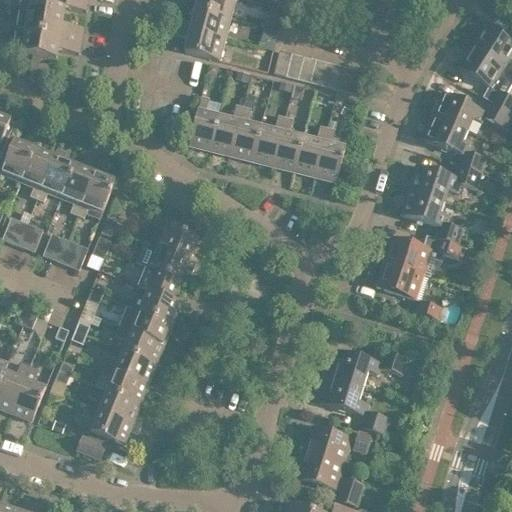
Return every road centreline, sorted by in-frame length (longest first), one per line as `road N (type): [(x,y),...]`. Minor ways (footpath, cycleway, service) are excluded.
road 1 (residential): [(296,256),(356,235),(409,77),(471,0)]
road 2 (residential): [(234,511),(303,301),(296,256)]
road 3 (residential): [(85,116),(296,256)]
road 4 (residential): [(216,511),(109,494),(0,455)]
road 5 (tertiary): [(456,511),(511,337)]
road 6 (residential): [(127,0),(117,61),(85,116)]
